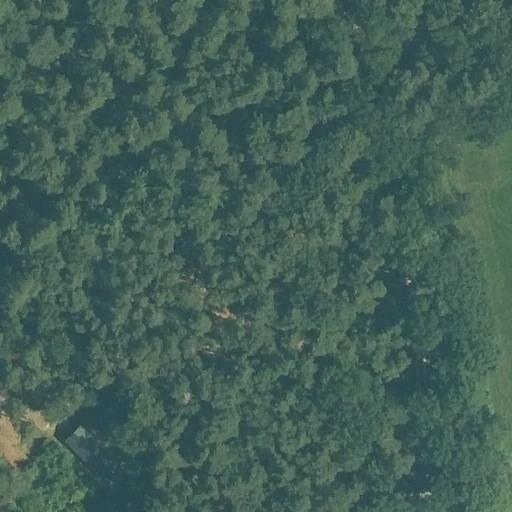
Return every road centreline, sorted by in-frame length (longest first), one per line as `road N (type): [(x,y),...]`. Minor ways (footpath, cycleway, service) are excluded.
road 1 (track): [(444,511),(354,0)]
road 2 (track): [(380,155),(0,251)]
